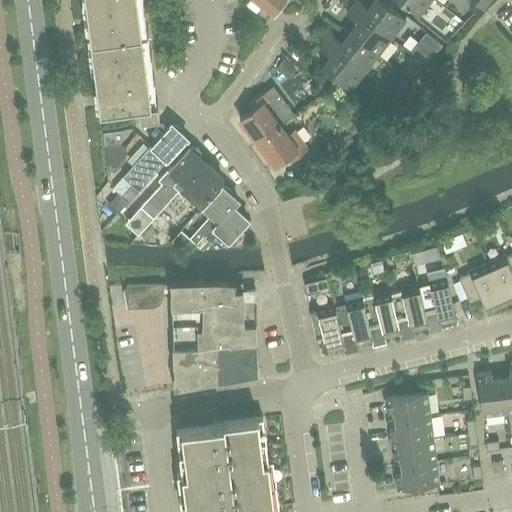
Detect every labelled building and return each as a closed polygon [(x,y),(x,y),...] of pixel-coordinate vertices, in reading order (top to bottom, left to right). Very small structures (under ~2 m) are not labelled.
[(86,0),(101,106),(101,108),(139,103),(140,114),(159,111),(157,98),(150,99),(137,0),(86,0)] [(259,0),(274,11),(282,0),(259,0)] [(357,0),(353,6),(391,38),(405,20),(380,0),(374,0),(368,8),(357,0)] [(399,0),(419,16),(431,0),(399,0)] [(470,0),(484,10),(485,10),(492,0),(470,0)] [(391,38),(353,6),(347,13),(358,22),(350,32),(378,55),(391,38)] [(452,42),(471,23),(464,17),(446,35),(452,42)] [(331,34),(326,40),(365,72),(378,55),(350,32),(341,42),(331,34)] [(442,45),(434,38),(418,57),(425,62),(442,45)] [(330,56),(322,66),(351,90),(365,72),(326,40),(320,47),(330,56)] [(277,70),(289,79),(297,68),(285,59),(277,70)] [(240,117),(257,141),(279,125),(272,115),(278,111),(264,92),(250,102),(253,107),(240,117)] [(173,125),(172,123),(151,145),(122,176),(131,183),(139,191),(187,138),(180,131),(180,127),(177,125),(173,125)] [(286,135),(279,125),(257,141),(275,166),(289,155),(293,160),(307,149),(293,130),(286,135)] [(106,145),(120,143),(125,137),(124,130),(104,133),(106,145)] [(148,223),(158,212),(180,188),(203,163),(198,159),(201,156),(201,150),(196,145),(190,146),(160,179),(163,182),(136,212),(148,223)] [(203,163),(180,188),(199,206),(222,180),(222,176),(208,162),(203,163)] [(131,183),(121,194),(130,201),(139,191),(131,183)] [(205,235),(233,205),(238,200),(231,193),(231,190),(227,186),(224,187),(223,186),(202,207),(210,214),(188,237),(195,243),(197,244),(205,235)] [(228,240),(248,218),(233,205),(205,235),(211,241),(220,231),(228,240)] [(211,241),(205,235),(197,244),(203,250),(211,241)] [(428,263),(425,250),(412,254),(415,266),(428,263)] [(487,263),(505,304),(511,300),(511,253),(506,256),(505,254),(487,262),(487,263)] [(470,272),(459,277),(460,279),(467,297),(470,302),(481,297),(487,311),(505,304),(487,263),(473,269),(469,270),(470,272)] [(430,282),(419,285),(425,310),(436,307),(440,323),(457,319),(446,276),(429,280),(430,282)] [(307,295),(330,289),(327,277),(304,283),(307,295)] [(243,290),(243,282),(170,282),(171,310),(175,388),(257,373),(256,290),(243,290)] [(162,299),(162,297),(162,283),(127,284),(128,308),(152,307),(154,307),(155,306),(157,306),(158,305),(160,303),(161,302),(162,301),(162,299)] [(402,289),(391,292),(397,317),(408,314),(412,330),(429,326),(425,310),(419,285),(418,283),(401,287),(402,289)] [(346,303),(335,306),(341,331),(352,328),(356,344),(373,339),(369,324),(363,299),(362,297),(361,290),(344,294),(345,301),(346,303)] [(397,317),(391,292),(390,290),(373,294),(374,296),(363,299),(369,324),(380,321),(384,337),(401,333),(397,317)] [(310,312),(316,337),(324,335),(328,351),(345,346),(341,331),(335,306),(334,304),(317,308),(318,310),(310,312)] [(501,377),(505,412),(511,411),(511,368),(509,369),(510,376),(501,377)] [(477,373),(482,415),(505,412),(501,377),(493,378),(492,371),(477,373)] [(463,399),(472,398),(471,385),(462,387),(463,399)] [(395,419),(430,414),(427,391),(385,397),(387,411),(394,410),(395,419)] [(430,414),(395,419),(397,427),(389,428),(391,442),(433,437),(430,414)] [(214,423),(176,428),(182,471),(187,511),(270,511),(269,503),(274,503),(271,481),(268,460),(264,460),(261,439),(258,419),(263,418),(263,417),(216,423),(215,420),(214,421),(214,423)] [(476,431),(475,419),(466,420),(468,432),(476,431)] [(476,431),(468,432),(469,445),(478,444),(476,431)] [(433,437),(391,442),(393,456),(400,456),(401,464),(436,460),(433,437)] [(487,450),(500,449),(499,440),(486,442),(487,450)] [(436,460),(401,464),(402,473),(395,474),(397,488),(439,483),(436,460)] [(503,460),(493,462),(494,472),(504,470),(503,460)] [(482,477),(481,464),(472,466),(474,478),(482,477)]
